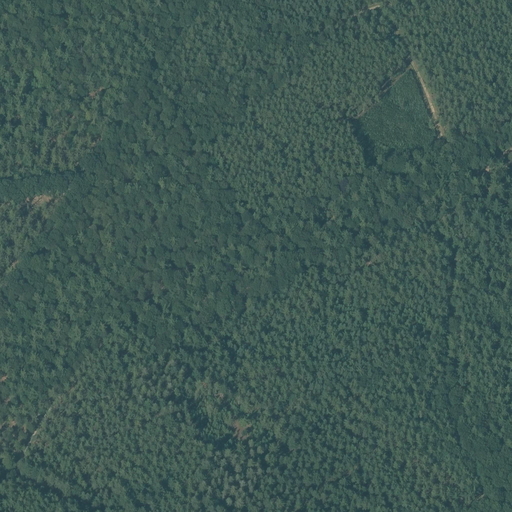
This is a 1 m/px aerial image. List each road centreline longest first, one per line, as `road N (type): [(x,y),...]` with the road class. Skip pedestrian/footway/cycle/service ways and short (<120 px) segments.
road 1 (track): [(0,37),(84,42),(180,28),(308,36),(374,5)]
road 2 (track): [(252,231),(115,329),(55,402),(12,473),(0,467)]
road 3 (track): [(511,123),(252,231)]
road 4 (track): [(0,197),(80,189),(150,80)]
road 5 (track): [(252,231),(150,80)]
road 6 (track): [(0,312),(80,189)]
road 7 (track): [(374,5),(497,0)]
